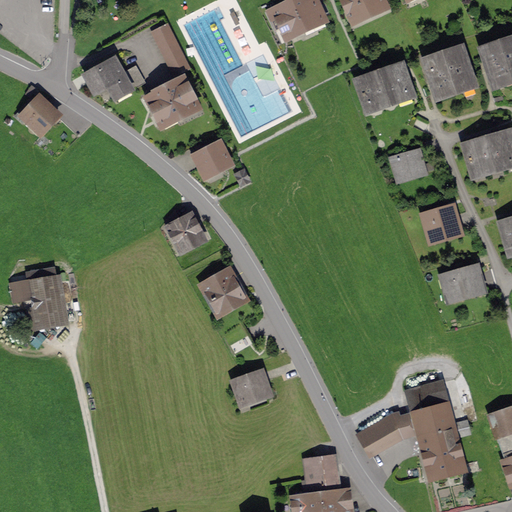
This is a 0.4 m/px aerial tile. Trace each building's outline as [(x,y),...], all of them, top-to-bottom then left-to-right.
[(313,0),(300,0),(269,15),(276,31),(283,27),(287,36),(322,20),(313,0)] [(381,0),(344,0),(354,21),(385,7),(381,0)] [(189,68),(167,26),(154,33),(175,75),(189,68)] [(511,40),(483,51),(495,86),(511,80),(511,40)] [(462,50),(426,62),(438,97),(473,85),(462,50)] [(122,76),(114,61),(87,76),(96,91),(108,84),(115,98),(143,82),(135,68),(122,76)] [(401,67),(358,82),(369,111),(411,96),(401,67)] [(150,100),(162,124),(196,107),(184,81),(153,97),(154,98),(150,100)] [(32,98),(15,116),(22,123),(24,121),(38,135),(56,116),(39,99),(36,101),(32,98)] [(465,147),(474,176),(511,164),(511,144),(509,134),(465,147)] [(206,146),(192,153),(196,161),(198,160),(206,176),(229,164),(219,145),(208,151),(206,146)] [(418,153),(393,160),(396,171),(401,170),(404,179),(424,174),(424,173),(433,170),(431,163),(422,166),(418,153)] [(244,171),(236,175),(242,186),(249,182),(244,171)] [(452,208),(424,216),(430,238),(447,233),(448,237),(459,234),(452,208)] [(174,233),(183,250),(205,238),(192,214),(179,221),(175,213),(166,222),(168,226),(166,227),(171,235),(174,233)] [(511,221),(502,225),(511,254),(511,253),(511,221)] [(475,269),(444,278),(450,299),(481,290),(475,269)] [(10,284),(13,303),(32,299),(34,308),(27,309),(31,328),(63,323),(53,270),(28,275),(29,281),(10,284)] [(229,273),(203,287),(217,311),(242,297),(229,273)] [(235,383),(242,403),(267,394),(260,374),(235,383)] [(443,382),(406,392),(418,440),(423,438),(427,454),(422,455),(428,478),(462,469),(453,438),(469,434),(466,423),(454,426),(443,382)] [(511,408),(490,416),(511,481),(511,408)] [(396,415),(360,435),(372,455),(400,438),(395,430),(402,426),(396,415)] [(301,459),(304,483),(335,479),(332,455),(301,459)] [(335,479),(304,483),(305,487),(301,487),(302,495),(302,499),(321,497),(341,494),(340,493),(339,482),(336,483),(335,479)] [(341,494),(321,497),(322,511),(349,511),(347,492),(340,493),(341,494)] [(294,511),(322,511),(321,497),(302,499),(302,495),(292,496),(294,511)]
